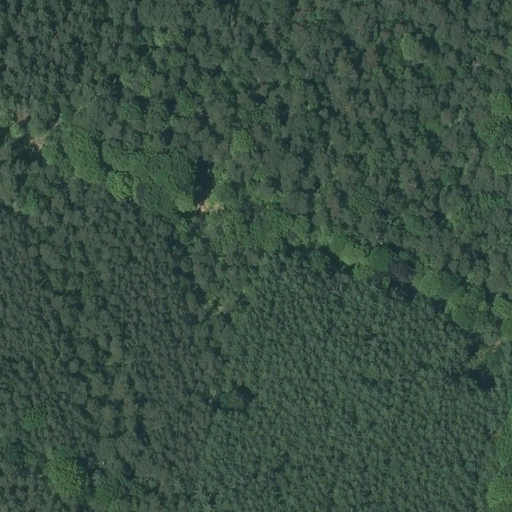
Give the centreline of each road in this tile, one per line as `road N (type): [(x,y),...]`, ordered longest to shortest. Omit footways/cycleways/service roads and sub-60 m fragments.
road 1 (track): [(511,324),(0,121)]
road 2 (track): [(0,221),(107,0)]
